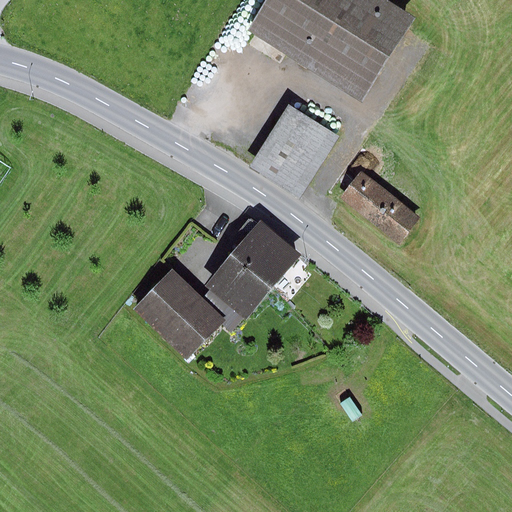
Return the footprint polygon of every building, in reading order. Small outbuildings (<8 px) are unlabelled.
[(416,17),(389,0),(273,0),(254,31),(365,99),(416,17)] [(291,107),(251,167),(299,198),(339,138),(291,107)] [(0,185),(15,162),(0,152),(0,185)] [(422,218),(365,172),(345,198),(401,243),(422,218)] [(262,224),(235,256),(274,288),(301,257),(262,224)] [(274,288),(235,256),(206,290),(245,322),(274,288)] [(175,272),(138,310),(189,359),(226,321),(175,272)]
